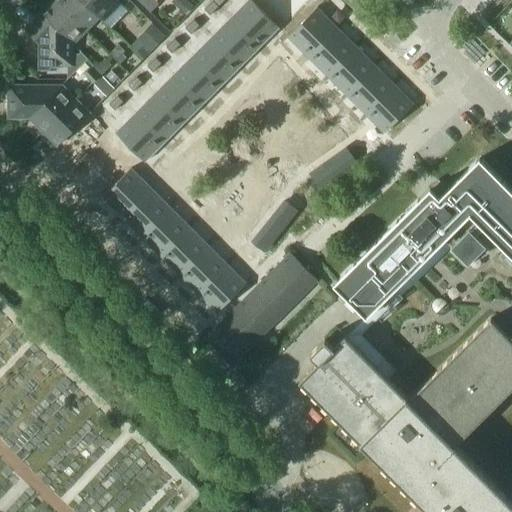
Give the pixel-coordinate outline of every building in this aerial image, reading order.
[(86,31),(55,0),(53,0),(41,12),(73,44),(86,31)] [(55,0),(86,31),(99,17),(100,17),(82,0),(55,0)] [(82,0),(100,17),(99,17),(103,21),(121,4),(116,0),(82,0)] [(140,0),(152,11),(160,3),(157,0),(140,0)] [(191,0),(190,0),(181,10),(186,15),(196,4),(191,0)] [(213,0),(205,9),(210,15),(219,6),(213,0)] [(252,0),(247,0),(230,18),(259,47),(279,27),(252,0)] [(318,7),(289,36),(308,56),(338,27),(318,7)] [(73,44),(41,12),(40,13),(25,28),(35,38),(35,71),(56,71),(56,66),(68,66),(68,79),(88,59),(81,52),(79,54),(73,54),(73,45),(73,44)] [(230,18),(211,36),(241,66),(259,47),(230,18)] [(194,19),(186,28),(192,34),(200,25),(194,19)] [(338,27),(308,56),(327,75),(357,46),(338,27)] [(211,36),(192,56),(222,85),(241,66),(211,36)] [(175,38),(167,47),(173,53),(181,44),(175,38)] [(125,50),(119,44),(110,54),(116,60),(125,50)] [(144,45),(138,52),(144,58),(151,52),(144,45)] [(357,46),(327,75),(347,94),(376,65),(357,46)] [(192,56),(173,75),(202,104),(222,85),(192,56)] [(156,57),(148,66),(153,72),(162,63),(156,57)] [(112,64),(105,58),(96,67),(102,74),(112,64)] [(102,74),(96,67),(93,65),(84,74),(93,83),(102,74)] [(376,65),(347,94),(366,113),(395,84),(376,65)] [(112,70),(107,76),(113,82),(119,76),(112,70)] [(173,75),(154,94),(183,123),(202,104),(173,75)] [(103,76),(95,84),(107,96),(115,88),(103,76)] [(137,77),(129,85),(134,91),(143,82),(137,77)] [(395,84),(366,113),(385,133),(414,103),(395,84)] [(30,118),(63,86),(62,85),(61,86),(9,86),(9,118),(30,118)] [(63,86),(30,118),(43,132),(76,99),(63,86)] [(154,94),(135,113),(164,142),(183,123),(154,94)] [(118,96),(110,104),(115,110),(124,101),(118,96)] [(76,99),(43,132),(57,146),(90,113),(76,99)] [(135,113),(116,132),(145,161),(164,142),(135,113)] [(346,148),(339,153),(347,164),(354,160),(346,148)] [(339,153),(332,158),(340,169),(347,164),(339,153)] [(332,158),(325,163),(333,174),(340,169),(332,158)] [(511,190),(480,158),(440,198),(430,188),(334,284),(367,316),(446,238),(466,259),(482,250),(458,225),(470,213),(511,255),(511,190)] [(325,163),(318,168),(326,179),(333,174),(325,163)] [(131,168),(102,197),(121,216),(150,187),(131,168)] [(318,168),(311,173),(319,184),(326,179),(318,168)] [(170,207),(150,187),(121,216),(140,236),(170,207)] [(285,201),(280,207),(291,216),(296,209),(285,201)] [(170,207),(140,236),(159,255),(189,226),(170,207)] [(280,207),(275,214),(285,223),(291,216),(280,207)] [(275,214),(269,221),(280,229),(285,223),(275,214)] [(269,221),(264,228),(275,236),(280,229),(269,221)] [(189,226),(159,255),(178,273),(208,244),(189,226)] [(264,228),(258,234),(269,243),(275,236),(264,228)] [(258,234),(253,241),(264,249),(269,243),(258,234)] [(208,244),(178,273),(197,292),(227,263),(208,244)] [(227,263),(197,292),(217,312),(246,283),(227,263)] [(319,362),(300,381),(430,511),(429,511),(511,511),(511,501),(455,445),(511,388),(511,334),(510,337),(491,318),(409,399),(346,336),(334,347),(325,338),(311,354),(319,362)]
